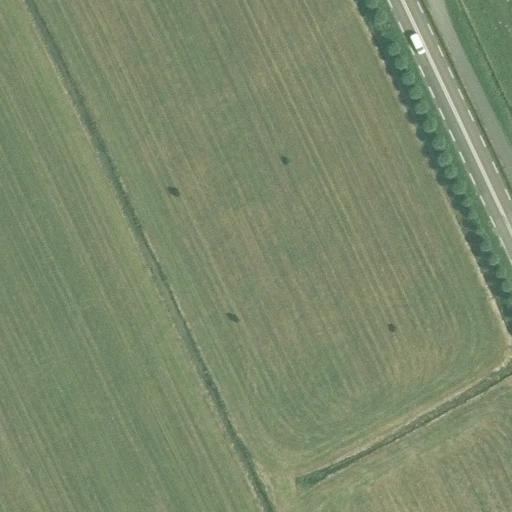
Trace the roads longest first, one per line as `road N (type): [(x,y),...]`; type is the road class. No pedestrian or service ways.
road 1 (primary): [(511,234),(401,0)]
road 2 (unclassified): [(511,167),(433,0)]
